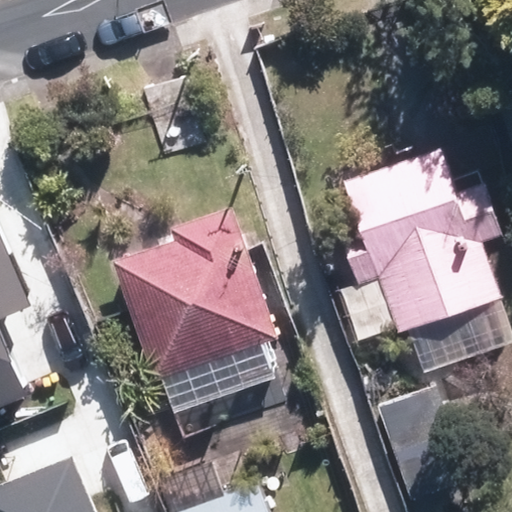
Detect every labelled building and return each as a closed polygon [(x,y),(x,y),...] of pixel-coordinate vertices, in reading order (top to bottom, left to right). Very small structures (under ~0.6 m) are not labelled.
[(511,87),(498,91),(511,142),(511,87)] [(442,143),(343,178),(356,216),(337,223),(356,278),(375,271),(396,330),(408,326),(424,369),(510,339),(476,242),(506,232),(481,163),(452,173),(442,143)] [(175,237),(111,259),(162,408),(283,367),(228,203),(170,222),(175,237)] [(0,405),(29,394),(0,322),(0,315),(26,306),(0,239),(0,405)] [(425,386),(387,401),(409,458),(447,444),(425,386)] [(97,511),(75,456),(0,485),(0,511),(97,511)] [(272,511),(260,476),(172,506),(173,511),(272,511)]
